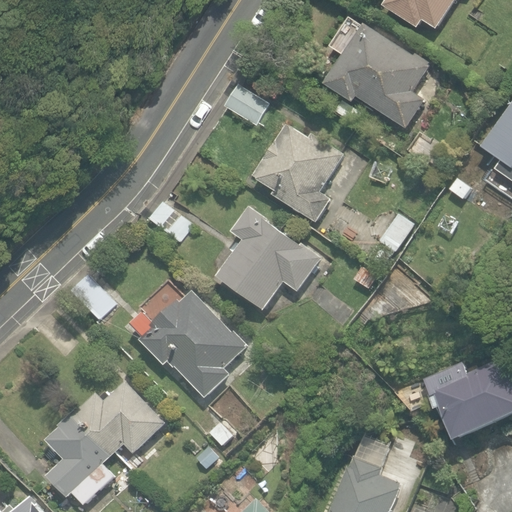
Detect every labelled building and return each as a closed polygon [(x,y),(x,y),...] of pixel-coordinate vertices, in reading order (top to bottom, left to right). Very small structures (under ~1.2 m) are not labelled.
[(440,31),(460,0),(392,0),(387,9),(421,31),(426,22),(440,31)] [(361,97),(410,129),(428,100),(417,92),(423,82),(432,68),(430,67),(432,62),(419,54),(418,57),(368,25),(331,82),(329,85),(357,103),(361,97)] [(228,107),(258,125),(271,104),(241,86),(228,107)] [(499,170),(511,179),(511,110),(485,149),(504,162),(499,170)] [(277,196),(319,223),(334,199),(324,193),(348,155),(315,134),(313,139),(291,125),(258,177),(280,191),(277,196)] [(452,189),(466,199),(473,188),(460,178),(452,189)] [(153,220),(182,242),(194,225),(165,203),(153,220)] [(220,278),(266,312),(288,283),(300,292),(324,259),(254,207),(235,233),(247,241),(220,278)] [(382,242),(398,252),(417,225),(400,214),(382,242)] [(372,259),(387,269),(395,257),(379,247),(372,259)] [(357,280),(371,290),(380,277),(365,268),(357,280)] [(75,290),(102,318),(118,304),(91,275),(75,290)] [(174,360),(209,397),(234,374),(228,368),(250,347),(249,346),(251,344),(238,331),(236,333),(197,291),(185,302),(183,300),(158,323),(148,312),(136,324),(148,337),(145,340),(168,365),(174,360)] [(445,407),(460,441),(511,416),(511,365),(508,357),(437,389),(438,391),(432,393),(440,410),(445,407)] [(76,494),(87,505),(117,477),(106,465),(127,444),(136,454),(168,425),(129,382),(113,397),(110,393),(104,399),(100,395),(81,412),(80,411),(63,427),(64,428),(50,442),(67,461),(50,477),(70,499),(76,494)] [(214,432),(226,445),(236,435),(224,423),(214,432)] [(198,459),(208,470),(221,459),(210,447),(198,459)] [(393,511),(403,489),(401,489),(403,484),(382,476),(385,468),(358,457),(353,469),(350,468),(332,511),(393,511)] [(410,503),(433,511),(439,495),(416,487),(410,503)] [(44,511),(40,508),(43,505),(35,496),(18,511),(44,511)] [(273,511),(261,499),(246,511),(273,511)]
